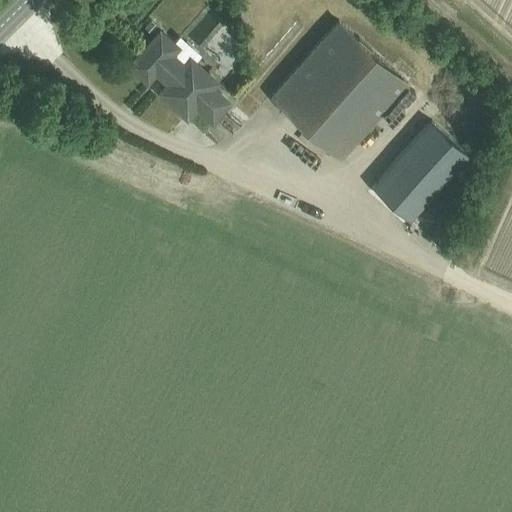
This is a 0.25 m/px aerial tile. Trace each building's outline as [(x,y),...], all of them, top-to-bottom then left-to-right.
[(195,0),(169,24),(185,41),(211,17),(195,0)] [(340,157),(407,83),(338,21),(271,95),(340,157)] [(160,32),(131,65),(147,79),(155,70),(169,83),(161,92),(186,115),(196,104),(212,118),(227,102),(211,87),(216,82),(190,59),(184,67),(170,54),(176,47),(160,32)] [(201,47),(194,53),(205,67),(212,61),(201,47)] [(60,84),(52,82),(51,88),(59,90),(60,84)] [(189,120),(212,136),(219,125),(196,109),(189,120)] [(409,219),(468,154),(432,121),(373,186),(409,219)] [(355,174),(369,187),(387,166),(373,154),(355,174)] [(221,185),(202,176),(194,192),(213,201),(221,185)]
